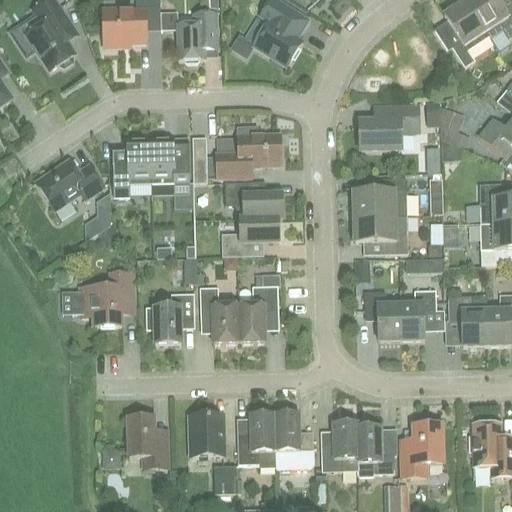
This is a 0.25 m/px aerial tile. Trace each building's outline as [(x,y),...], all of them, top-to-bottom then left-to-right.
[(141,0),(141,11),(145,11),(159,10),(159,0),(141,0)] [(201,0),(201,18),(216,18),(215,0),(201,0)] [(472,0),(465,5),(488,41),(490,44),(502,36),(507,44),(511,40),(511,10),(503,17),(492,0),(472,0)] [(24,35),(14,42),(26,60),(35,54),(49,76),(57,70),(65,73),(74,67),(74,59),(66,47),(55,31),(66,24),(51,1),(32,14),(34,16),(42,29),(26,39),(24,35)] [(267,26),(252,51),(285,72),(302,46),(296,43),(308,24),(271,2),(259,21),(267,26)] [(467,55),(476,48),(488,41),(465,5),(443,20),(460,45),(450,52),(463,73),(474,66),(467,55)] [(122,49),(146,48),(145,15),(120,16),(120,23),(103,24),(103,52),(122,52),(122,49)] [(193,29),(177,29),(177,34),(178,65),(183,65),(186,68),(198,68),(199,65),(204,65),(204,62),(204,54),(216,54),(216,35),(216,18),(201,18),(193,19),(193,29)] [(399,136),(417,136),(417,112),(389,113),(389,127),(358,127),(359,155),(400,154),(399,136)] [(511,125),(505,135),(492,125),(478,142),(504,163),(511,153),(511,125)] [(237,133),(238,159),(216,160),(217,184),(251,183),(250,171),(280,170),(279,140),(256,141),(256,132),(237,133)] [(150,144),(151,188),(173,187),(173,199),(189,199),(188,143),(150,144)] [(199,157),(212,156),(212,143),(199,144),(199,157)] [(126,144),(126,156),(112,156),(113,201),(129,201),(128,188),(151,188),(150,144),(126,144)] [(18,184),(30,176),(20,159),(0,171),(0,202),(2,206),(23,193),(18,184)] [(207,188),(206,162),(192,162),(193,188),(207,188)] [(83,204),(103,191),(89,170),(77,177),(69,165),(35,188),(53,215),(79,198),(83,204)] [(352,197),(353,222),(406,221),(405,183),(380,184),(380,197),(352,197)] [(246,187),(224,188),(224,210),(237,210),(237,224),(239,224),(277,224),(281,224),(281,199),(266,200),(246,200),(246,187)] [(442,187),(430,187),(430,222),(443,222),(442,187)] [(492,229),(511,228),(511,201),(506,202),(505,188),(479,189),(479,229),(492,229)] [(109,197),(95,206),(96,239),(110,230),(109,197)] [(406,221),(353,222),(354,247),(382,247),(382,260),(407,259),(406,221)] [(239,224),(239,225),(240,238),(221,239),(221,262),(244,261),(243,248),(278,248),(277,224),(239,224)] [(507,254),(511,253),(511,228),(492,229),(479,229),(480,246),(480,271),(507,270),(507,254)] [(193,263),(180,263),(181,287),(194,287),(193,263)] [(119,302),(133,301),(133,277),(109,278),(109,291),(91,292),(91,294),(79,294),(79,298),(71,298),(71,320),(79,319),(80,323),(92,322),(93,332),(120,332),(119,302)] [(264,317),(277,316),(277,292),(252,293),(252,311),(238,311),(239,349),(265,348),(265,334),(264,317)] [(212,350),(239,349),(238,311),(217,311),(217,293),(200,294),(200,318),(212,318),(212,350)] [(414,310),(399,310),(400,345),(424,345),(423,316),(436,316),(435,295),(413,296),(414,310)] [(400,345),(399,310),(385,310),(385,296),(363,297),(364,318),(377,317),(377,346),(400,345)] [(170,313),(153,313),(145,313),(145,336),(154,336),(154,351),(180,351),(180,328),(194,327),(193,299),(169,300),(170,313)] [(511,299),(510,300),(499,300),(499,315),(485,315),(486,351),(511,350),(511,325),(511,324),(511,299)] [(486,351),(485,315),(471,315),(471,301),(447,301),(448,326),(461,326),(461,352),(486,351)] [(251,445),(238,446),(238,471),(260,470),(275,469),(275,458),(274,419),(250,420),(251,424),(251,445)] [(274,419),(275,458),(289,458),(290,476),(309,475),(313,471),(313,444),(300,444),(299,419),(274,419)] [(191,462),(224,462),(223,421),(190,421),(191,462)] [(143,475),(167,475),(167,449),(154,449),(154,423),(128,423),(129,463),(143,463),(143,475)] [(356,434),(357,433),(357,429),(332,429),(333,454),(321,454),(322,478),(356,477),(356,469),(356,465),(357,465),(356,434)] [(473,471),(475,471),(476,482),(490,481),(490,483),(511,482),(511,444),(501,445),(500,430),(472,430),(472,440),(469,440),(469,458),(473,458),(473,471)] [(426,471),(442,471),(441,432),(413,432),(414,461),(401,462),(402,484),(426,483),(426,471)] [(356,469),(356,477),(356,481),(393,480),(393,456),(381,456),(380,433),(357,433),(356,434),(357,465),(356,465),(356,469)] [(215,500),(236,499),(235,471),(214,472),(215,500)] [(322,488),(323,509),(333,509),(332,488),(322,488)]
